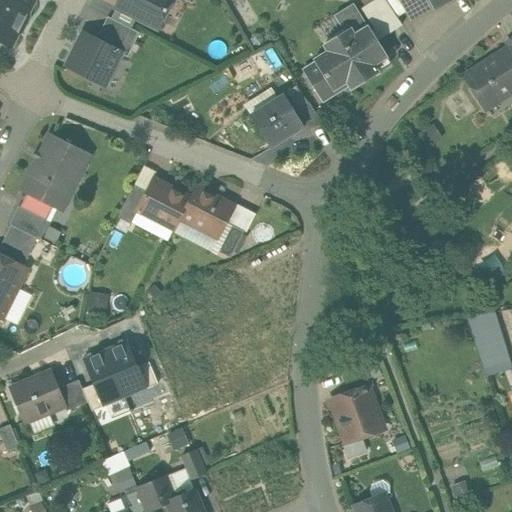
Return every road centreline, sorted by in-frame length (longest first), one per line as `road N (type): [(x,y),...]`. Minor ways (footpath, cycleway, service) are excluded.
road 1 (residential): [(31,87),(323,200)]
road 2 (residential): [(325,507),(305,419),(323,200)]
road 3 (residential): [(323,200),(356,147),(505,0)]
